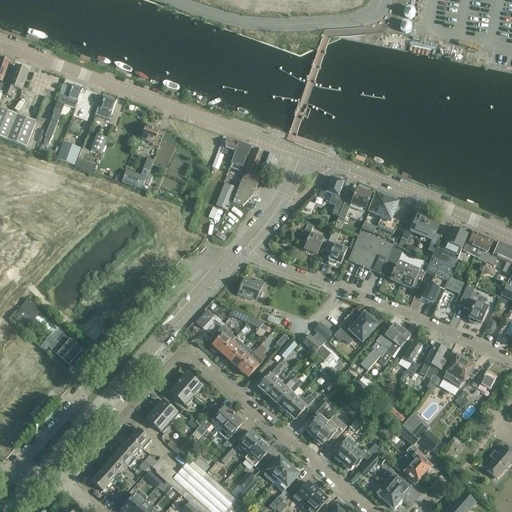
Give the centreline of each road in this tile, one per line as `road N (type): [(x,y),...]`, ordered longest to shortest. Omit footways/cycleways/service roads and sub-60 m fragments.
road 1 (unclassified): [(300,153),(0,44)]
road 2 (residential): [(247,245),(262,261),(511,361)]
road 3 (residential): [(370,511),(185,353)]
road 4 (tertiary): [(511,237),(300,153)]
road 5 (unclassified): [(176,0),(267,23),(366,16),(379,6)]
road 6 (unclassified): [(216,277),(198,262),(74,400)]
road 7 (tertiary): [(109,397),(216,277)]
